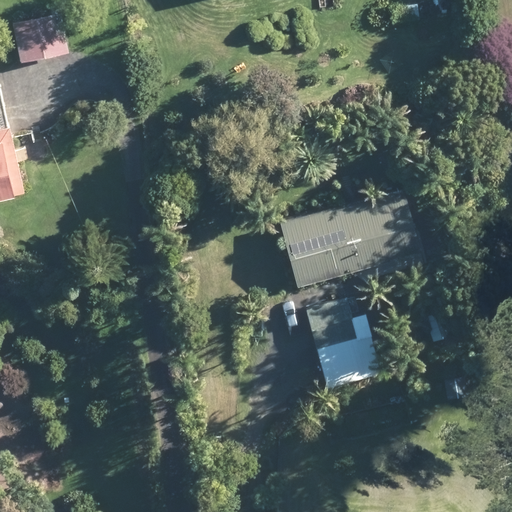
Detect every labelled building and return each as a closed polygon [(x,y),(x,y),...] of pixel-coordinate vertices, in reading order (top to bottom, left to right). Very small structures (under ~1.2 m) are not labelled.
[(416,17),(414,4),(388,7),(390,21),(416,17)] [(20,60),(70,50),(62,10),(13,20),(20,60)] [(26,191),(13,134),(10,121),(0,123),(0,196),(26,191)] [(414,228),(410,215),(403,186),(365,195),(343,201),(281,217),(298,282),(358,267),(414,253),(420,251),(414,228)] [(371,332),(363,334),(357,336),(347,296),(306,308),(327,386),(382,371),(378,354),(371,332)] [(424,313),(434,340),(452,334),(443,306),(424,313)]
